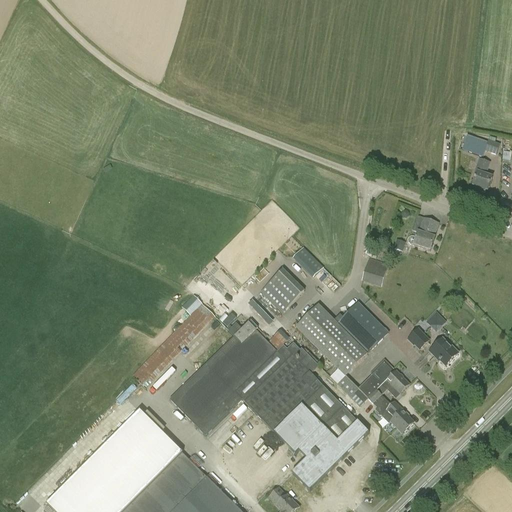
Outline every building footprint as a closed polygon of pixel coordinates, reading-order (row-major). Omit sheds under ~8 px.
[(500,146),(488,142),(484,156),(489,158),(491,154),(496,156),(500,146)] [(474,175),(476,176),(472,187),(481,190),(480,192),(485,194),(486,192),(488,192),(492,179),(486,177),(490,164),(479,160),(474,175)] [(418,234),(416,239),(412,238),(409,239),(408,240),(408,243),(409,245),(411,246),(413,247),(430,252),(439,225),(418,218),(417,217),(412,232),(418,234)] [(404,244),(397,241),(393,251),(401,253),(404,244)] [(314,281),(325,270),(305,249),(294,260),(314,281)] [(368,250),(367,256),(374,258),(376,252),(368,250)] [(362,282),(382,289),(389,266),(369,260),(362,282)] [(283,271),(267,286),(289,308),(305,293),(283,271)] [(319,306),(296,329),(345,379),(389,335),(358,304),(337,325),(319,306)] [(145,390),(215,319),(202,306),(190,317),(132,377),(136,381),(145,390)] [(227,310),(220,314),(228,327),(239,321),(235,316),(226,321),(225,319),(231,316),(227,310)] [(435,337),(441,329),(434,322),(426,330),(435,337)] [(234,339),(170,401),(205,438),(242,402),(274,435),(295,457),(299,453),(307,461),(292,475),(310,493),(320,484),(322,482),(337,466),(369,435),(358,423),(357,424),(311,375),(319,368),(302,350),(300,351),(293,345),(287,351),(284,347),(277,354),(268,344),(256,332),(249,324),(241,331),(236,326),(229,333),(234,338),(234,339)] [(430,342),(418,330),(407,341),(413,348),(414,347),(420,352),(430,342)] [(442,340),(429,353),(446,368),(458,355),(442,340)] [(360,389),(359,391),(368,401),(374,396),(378,392),(377,391),(382,386),(386,391),(391,387),(401,396),(410,386),(391,368),(384,362),(370,376),(372,377),(363,386),(360,389)] [(333,368),(327,373),(331,377),(337,372),(333,368)] [(396,401),(401,396),(391,387),(386,391),(382,386),(377,391),(378,392),(374,396),(409,429),(413,424),(401,412),(393,405),(391,407),(382,397),(387,392),(396,401)] [(354,395),(364,405),(368,401),(359,391),(354,395)] [(368,401),(377,410),(375,412),(379,416),(378,417),(380,418),(381,417),(389,425),(390,424),(403,435),(409,429),(374,396),(368,401)] [(140,413),(47,506),(52,511),(239,511),(207,479),(183,456),(140,413)] [(276,473),(281,481),(292,473),(286,466),(276,473)] [(287,497),(278,489),(270,498),(269,499),(277,507),(276,508),(279,511),(296,511),(299,509),(287,497)]
